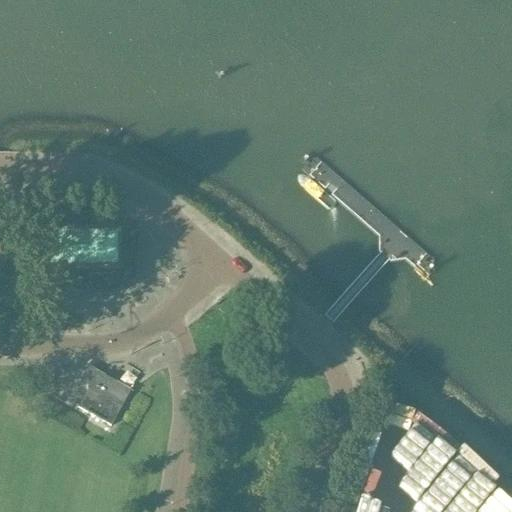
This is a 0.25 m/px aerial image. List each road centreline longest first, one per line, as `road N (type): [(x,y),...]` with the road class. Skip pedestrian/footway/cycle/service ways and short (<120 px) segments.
road 1 (residential): [(218,265),(161,212),(111,181),(0,176)]
road 2 (residential): [(0,343),(90,344),(137,333),(218,265)]
road 3 (unclassified): [(310,511),(342,402),(337,375),(305,338)]
